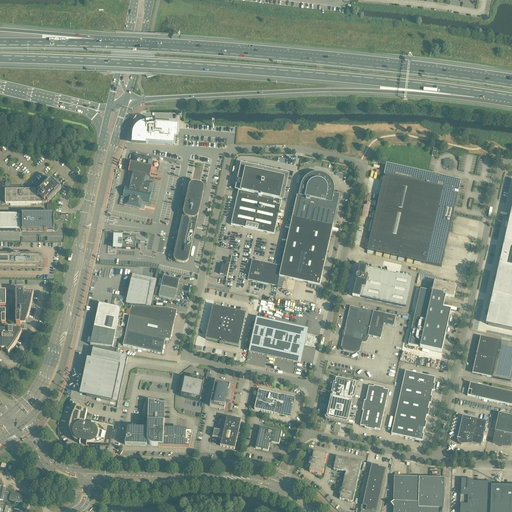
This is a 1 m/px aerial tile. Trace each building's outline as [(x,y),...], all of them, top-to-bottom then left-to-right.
[(146,143),(175,145),(175,138),(174,138),(174,135),(177,135),(177,132),(176,132),(176,127),(158,126),(158,125),(155,125),(155,122),(147,122),(147,125),(145,125),(144,125),(142,126),(141,126),(140,127),(139,128),(138,129),(137,130),(136,131),(136,132),(135,134),(135,135),(134,143),(146,144),(146,143)] [(127,198),(125,205),(135,207),(139,208),(140,204),(141,204),(142,201),(149,203),(150,202),(149,202),(150,198),(150,197),(151,197),(150,197),(151,193),(152,193),(151,192),(152,190),(153,184),(153,183),(150,182),(146,181),(147,179),(148,179),(148,177),(150,177),(150,175),(151,173),(151,171),(152,168),(152,167),(150,167),(152,160),(151,159),(151,158),(148,157),(148,159),(139,157),(140,156),(137,155),(136,156),(134,156),(132,163),(130,162),(130,163),(131,163),(130,167),(129,167),(129,168),(129,170),(128,172),(130,173),(127,187),(125,187),(124,191),(124,192),(124,193),(123,196),(123,197),(127,198)] [(441,267),(453,215),(457,195),(454,194),(454,191),(458,192),(461,181),(386,164),(384,175),(386,176),(385,179),(383,178),(367,251),(441,267)] [(238,193),(231,225),(274,235),(281,201),(286,180),(287,178),(243,168),(240,181),(238,180),(237,183),(240,184),(238,192),(238,193)] [(301,187),(298,197),(297,196),(281,267),(279,277),(280,277),(320,286),(333,225),(340,196),(334,194),(334,191),(334,188),(333,185),(331,182),(329,179),(327,177),(324,175),(321,174),(317,174),(314,174),(311,175),(308,176),(305,178),(303,181),(302,184),(301,187)] [(47,202),(48,203),(61,189),(51,180),(52,179),(51,179),(38,193),(39,194),(35,194),(35,190),(35,191),(24,191),(24,189),(21,189),(21,188),(9,188),(9,187),(9,186),(9,184),(7,184),(6,184),(6,187),(7,187),(7,188),(0,187),(0,204),(41,204),(46,204),(47,202)] [(174,257),(174,258),(174,259),(175,260),(175,261),(176,261),(176,262),(177,262),(178,262),(179,263),(182,263),(183,264),(184,264),(184,263),(185,263),(186,263),(187,262),(188,261),(188,260),(188,259),(204,191),(204,190),(204,189),(203,188),(203,187),(202,186),(201,185),(200,185),(199,185),(196,184),(195,184),(194,184),(193,184),(192,184),(192,185),(191,185),(191,186),(190,186),(190,187),(190,188),(189,188),(174,256),(174,257)] [(508,187),(503,192),(506,195),(511,190),(508,187)] [(0,231),(16,231),(16,232),(21,232),(21,231),(21,214),(0,214),(0,231)] [(22,231),(22,232),(23,232),(27,232),(28,232),(32,232),(34,232),(38,232),(39,232),(43,232),(44,232),(47,232),(53,232),(54,232),(54,230),(54,227),(54,225),(54,221),(54,219),(54,215),(54,214),(53,214),(47,214),(44,214),(22,214),(22,215),(22,230),(22,231)] [(115,237),(115,249),(135,250),(135,238),(115,237)] [(499,265),(511,268),(511,242),(505,240),(504,243),(499,265)] [(0,269),(38,270),(38,267),(39,267),(40,267),(40,264),(40,262),(41,258),(38,258),(38,255),(20,255),(18,255),(18,254),(15,254),(15,255),(13,255),(0,254),(0,269)] [(278,287),(280,277),(279,277),(281,267),(252,261),(248,281),(278,287)] [(222,265),(220,275),(225,276),(225,277),(227,277),(230,263),(226,262),(225,266),(222,265)] [(492,295),(511,299),(511,268),(499,265),(498,267),(499,267),(498,271),(492,295)] [(356,280),(352,297),(360,298),(406,308),(412,279),(366,268),(367,268),(359,266),(357,276),(356,277),(356,278),(356,279),(356,280)] [(161,287),(181,291),(183,285),(178,284),(179,280),(163,276),(161,287)] [(103,293),(119,294),(120,286),(117,285),(118,279),(115,279),(114,284),(109,284),(110,281),(104,280),(103,293)] [(126,305),(132,306),(146,307),(151,284),(133,280),(131,280),(126,305)] [(452,287),(450,287),(451,286),(434,283),(432,292),(420,289),(408,345),(441,353),(450,311),(443,309),(445,297),(453,299),(455,293),(454,293),(454,292),(454,291),(454,289),(453,289),(452,288),(452,287)] [(176,296),(180,297),(181,291),(161,287),(159,297),(175,300),(176,296)] [(34,291),(16,291),(16,325),(20,325),(20,323),(25,323),(25,321),(27,322),(28,316),(29,313),(30,310),(31,306),(32,300),(34,291)] [(511,299),(492,295),(492,297),(491,301),(491,300),(487,320),(489,321),(488,326),(511,331),(511,299)] [(87,370),(81,394),(87,395),(86,397),(101,400),(118,403),(127,361),(128,357),(122,356),(116,354),(117,349),(112,348),(115,338),(119,339),(122,328),(117,327),(121,309),(115,308),(99,304),(94,328),(93,331),(90,346),(94,346),(93,351),(92,352),(91,360),(87,359),(85,370),(87,370)] [(132,306),(131,312),(130,316),(174,326),(177,311),(167,309),(166,309),(146,307),(132,306)] [(225,344),(239,347),(246,313),(213,306),(205,339),(219,342),(220,342),(220,343),(224,344),(224,343),(225,343),(225,344)] [(343,338),(341,348),(343,351),(356,354),(359,352),(361,343),(362,343),(363,342),(364,342),(366,341),(367,340),(367,339),(369,339),(369,337),(381,339),(384,325),(393,327),(396,317),(386,315),(379,313),(378,313),(359,309),(350,307),(345,330),(344,331),(343,336),(343,338)] [(130,316),(129,317),(123,346),(151,352),(151,353),(162,355),(165,340),(170,341),(174,326),(130,316)] [(300,363),(303,347),(307,331),(256,320),(249,351),(267,356),(268,356),(275,357),(276,358),(276,357),(300,363)] [(22,333),(16,333),(16,332),(13,332),(13,331),(9,331),(9,332),(6,332),(6,333),(1,333),(1,351),(5,351),(8,354),(10,353),(12,350),(14,348),(16,345),(17,342),(19,339),(21,335),(22,333)] [(478,343),(478,348),(474,363),(472,368),(473,369),(472,374),(510,382),(511,377),(511,376),(511,344),(480,337),(479,343),(478,343)] [(405,372),(391,434),(422,441),(424,435),(422,434),(424,429),(425,429),(427,422),(425,422),(426,416),(428,416),(429,410),(428,410),(429,404),(431,404),(432,397),(431,397),(432,391),(433,391),(435,385),(434,385),(435,378),(405,372)] [(181,396),(181,397),(181,398),(182,398),(183,398),(185,399),(199,402),(204,379),(193,377),(190,376),(189,381),(185,380),(185,379),(184,379),(181,394),(181,396)] [(353,402),(351,402),(352,397),(354,398),(356,388),(355,387),(356,382),(336,378),(335,383),(333,383),(331,393),(332,393),(331,397),(330,397),(331,397),(326,417),(325,418),(325,419),(326,420),(328,419),(347,424),(352,402),(353,402)] [(209,407),(224,410),(225,404),(225,402),(227,402),(229,393),(227,393),(228,390),(230,385),(215,381),(213,392),(214,393),(214,396),(212,395),(209,407)] [(511,392),(470,384),(467,396),(511,406),(511,392)] [(374,388),(369,387),(365,401),(364,401),(362,411),(363,411),(360,426),(365,427),(365,428),(375,431),(375,429),(380,431),(389,391),(384,390),(384,389),(374,387),(374,388)] [(294,399),(258,391),(254,410),(290,418),(290,403),(293,403),(294,399)] [(148,430),(147,430),(128,429),(127,437),(125,445),(147,446),(147,442),(148,442),(150,445),(154,446),(158,446),(158,447),(189,448),(191,440),(192,432),(164,431),(165,404),(157,403),(149,401),(148,430)] [(84,424),(87,412),(77,409),(76,411),(75,413),(74,415),(73,416),(72,419),(71,423),(71,424),(71,426),(70,427),(70,428),(70,429),(70,431),(71,432),(71,433),(72,434),(72,436),(73,436),(73,437),(74,438),(75,439),(76,440),(77,441),(78,442),(79,442),(80,443),(81,441),(87,442),(87,444),(109,445),(113,429),(91,424),(91,426),(84,424)] [(511,448),(511,441),(511,416),(498,414),(495,432),(492,444),(502,444),(511,448)] [(468,445),(471,445),(471,444),(481,446),(486,422),(462,417),(457,439),(456,439),(458,440),(458,441),(458,442),(459,443),(460,444),(461,444),(461,445),(462,445),(465,445),(468,445)] [(214,430),(212,437),(222,439),(220,446),(235,450),(241,421),(226,418),(223,432),(214,430)] [(272,443),(274,444),(279,445),(282,432),(260,427),(255,449),(268,452),(270,444),(270,445),(271,446),(272,444),(271,444),(272,443)] [(310,459),(309,463),(309,464),(311,465),(309,472),(322,475),(327,455),(314,452),(312,459),(310,459)] [(361,462),(336,457),(333,470),(343,472),(343,473),(344,475),(345,475),(341,492),(340,492),(339,493),(339,494),(340,495),(339,500),(352,503),(361,462)] [(360,511),(376,511),(386,469),(378,467),(378,466),(371,465),(362,506),(361,506),(360,510),(361,510),(360,511)] [(417,511),(419,478),(394,477),(393,502),(392,504),(392,506),(393,507),(392,511),(417,511)] [(419,478),(417,511),(441,511),(442,504),(443,504),(444,479),(419,478)] [(473,480),(461,479),(459,511),(511,511),(511,486),(496,486),(496,483),(473,482),(473,480)] [(9,489),(5,488),(2,502),(13,504),(14,502),(20,503),(21,496),(13,494),(14,491),(11,490),(9,490),(9,489)]
